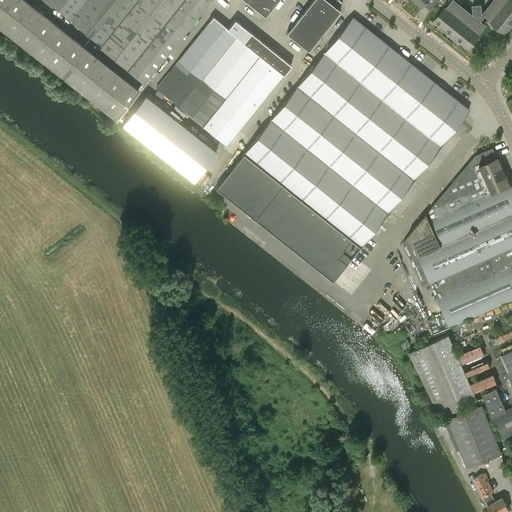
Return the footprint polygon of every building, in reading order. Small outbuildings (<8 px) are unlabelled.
[(23,0),(0,0),(0,26),(194,180),(216,152),(23,0)] [(97,49),(143,83),(210,0),(89,0),(74,20),(101,42),(97,49)] [(277,0),(246,0),(245,1),(265,16),(277,0)] [(340,11),(326,0),(312,0),(286,33),(308,51),(340,11)] [(451,0),(445,7),(434,20),(468,48),(479,34),(478,34),(484,27),(451,0)] [(511,0),(496,0),(494,4),(511,18),(511,0)] [(481,3),(472,4),(473,13),(473,12),(473,15),(476,17),(480,16),(482,14),(482,12),(481,3)] [(511,22),(511,18),(494,4),(485,15),(492,21),(491,21),(505,32),(511,22)] [(213,16),(166,74),(158,68),(149,80),(157,86),(155,88),(226,146),(284,74),(261,56),(261,53),(258,53),(238,37),(238,34),(235,34),(213,16)] [(461,103),(353,16),(216,188),(332,281),(468,109),(461,103)] [(505,167),(503,168),(498,156),(497,157),(493,147),(476,155),(409,234),(450,328),(511,300),(511,187),(510,184),(505,173),(508,172),(505,167)] [(202,170),(195,180),(204,186),(211,176),(202,170)] [(476,395),(472,386),(449,334),(409,352),(441,416),(478,400),(476,395)] [(511,350),(501,355),(511,380),(511,381),(511,382),(511,383),(511,350)] [(492,416),(503,440),(511,435),(511,406),(506,410),(496,387),(482,393),(492,416)] [(482,404),(447,418),(467,468),(502,453),(482,404)] [(495,501),(491,493),(494,492),(484,473),(472,479),(482,498),(484,497),(488,505),(487,505),(490,511),(504,511),(509,510),(502,498),(495,501)]
